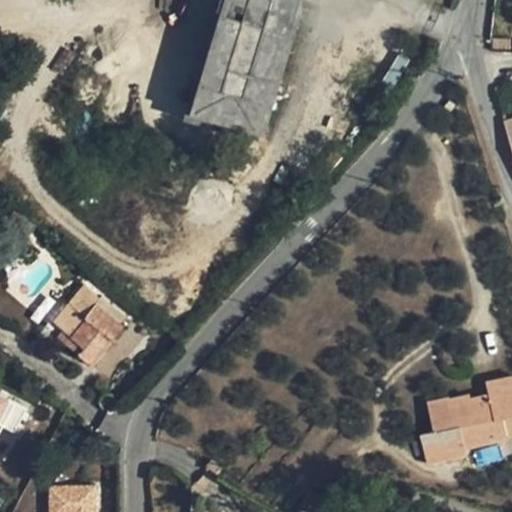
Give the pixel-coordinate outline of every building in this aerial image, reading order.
[(221,0),(189,105),(199,108),(231,0),(221,0)] [(216,113),(258,126),(296,0),(231,0),(199,108),(216,113)] [(306,0),(296,0),(258,126),(256,132),(265,135),(306,0)] [(216,113),(199,108),(189,105),(185,118),(212,126),(216,113)] [(38,222),(17,206),(0,227),(10,234),(30,232),(38,222)] [(111,344),(116,339),(125,326),(119,322),(125,315),(103,295),(101,297),(86,285),(55,322),(65,331),(59,338),(94,366),(111,344)] [(120,343),(116,339),(111,344),(116,348),(120,343)] [(505,417),(511,415),(511,374),(488,380),(491,393),(489,393),(491,402),(480,404),(480,402),(473,403),(471,398),(470,394),(430,402),(436,431),(461,427),(466,447),(509,439),(509,435),(505,417)] [(0,426),(18,432),(27,401),(0,392),(0,426)] [(489,393),(471,398),(473,403),(480,402),(480,404),(491,402),(489,393)] [(461,427),(436,431),(422,434),(429,464),(468,455),(466,447),(461,427)] [(221,475),(228,466),(214,461),(209,467),(221,475)] [(370,481),(325,491),(327,499),(372,489),(370,481)] [(98,511),(97,484),(47,485),(47,511),(98,511)]
